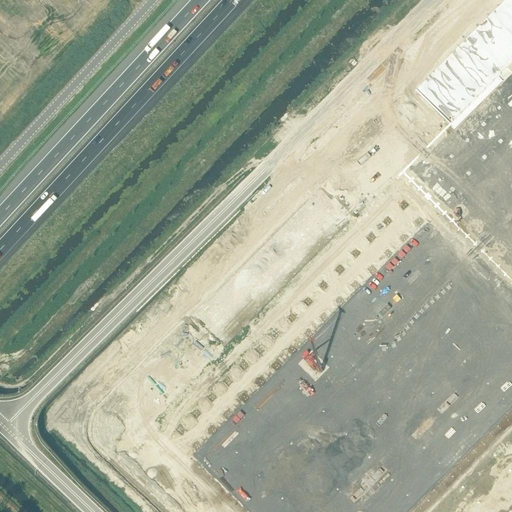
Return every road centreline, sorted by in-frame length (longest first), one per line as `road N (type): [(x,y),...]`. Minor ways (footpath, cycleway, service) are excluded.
road 1 (unclassified): [(4,431),(434,0)]
road 2 (motorway): [(0,252),(233,0)]
road 3 (motorway): [(199,0),(0,214)]
road 4 (unclassified): [(0,165),(152,0)]
